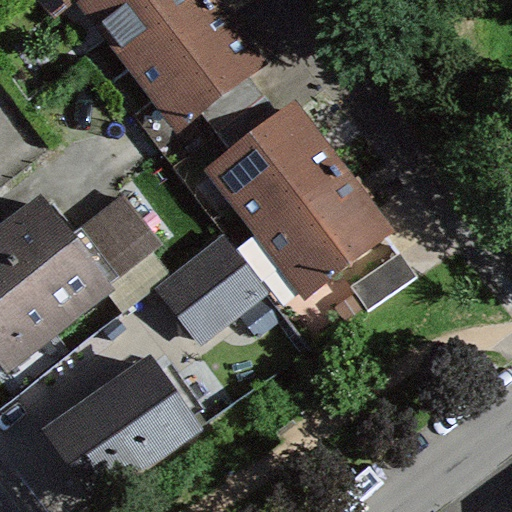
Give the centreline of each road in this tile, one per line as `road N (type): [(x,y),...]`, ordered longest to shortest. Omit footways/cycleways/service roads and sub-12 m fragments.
road 1 (residential): [(511,285),(277,0)]
road 2 (residential): [(393,511),(511,429)]
